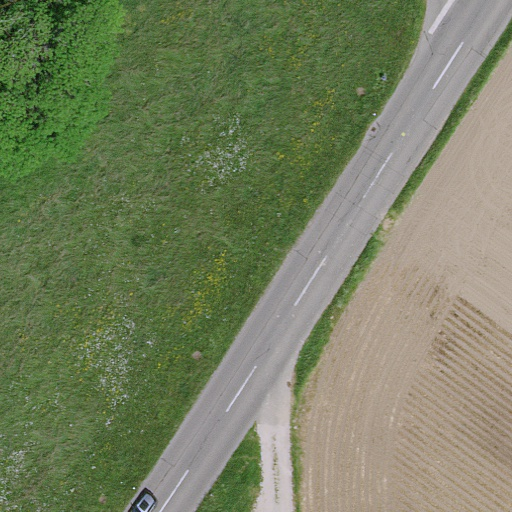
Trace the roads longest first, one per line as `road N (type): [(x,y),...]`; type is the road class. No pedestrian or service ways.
road 1 (secondary): [(487,0),(157,511)]
road 2 (track): [(252,367),(270,406),(272,511)]
road 3 (track): [(76,0),(0,113)]
